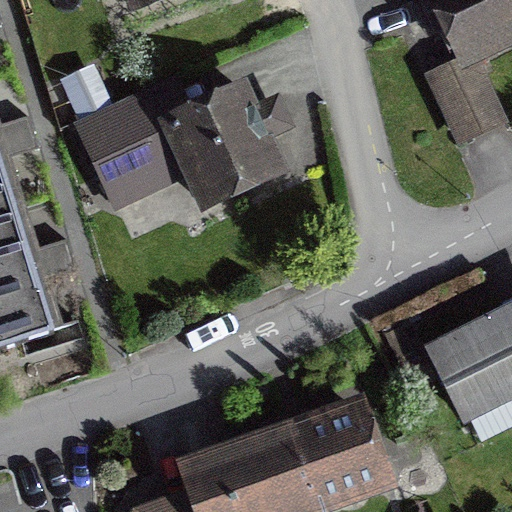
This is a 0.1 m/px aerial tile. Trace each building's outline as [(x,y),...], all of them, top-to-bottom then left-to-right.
[(127,0),(132,12),(164,0),(127,0)] [(460,63),(429,78),(459,142),(497,125),(474,75),(483,71),(475,55),(511,38),(511,0),(416,0),(433,34),(445,29),(460,63)] [(202,208),(276,173),(239,93),(165,127),(202,208)] [(155,154),(130,99),(75,124),(113,206),(136,195),(124,168),(155,154)] [(0,349),(48,336),(33,285),(25,258),(0,171),(0,349)] [(511,312),(429,354),(462,421),(511,396),(511,312)] [(185,476),(193,499),(196,511),(295,511),(380,481),(357,415),(185,476)] [(83,511),(78,489),(16,507),(17,511),(83,511)] [(196,511),(193,499),(154,511),(196,511)]
